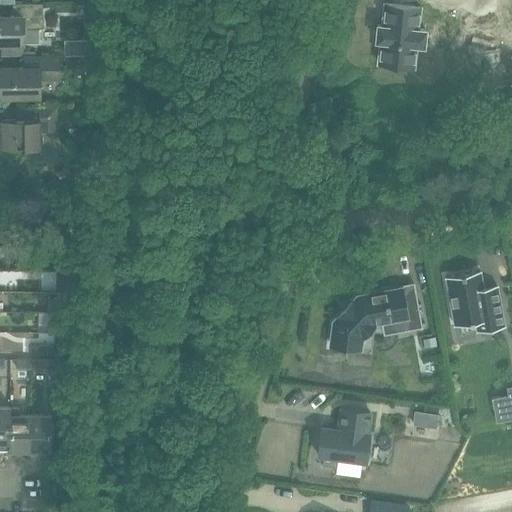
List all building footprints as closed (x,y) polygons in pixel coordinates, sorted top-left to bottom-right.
[(44,4),(33,4),(13,4),(13,16),(0,16),(0,44),(25,44),(25,30),(45,30),(44,4)] [(375,25),(373,41),(381,42),(379,63),(414,67),(416,46),(424,47),(426,30),(418,29),(420,8),(385,4),(383,25),(375,25)] [(58,56),(43,56),(23,56),(23,68),(0,68),(0,96),(39,96),(39,81),(59,81),(58,56)] [(56,108),(36,108),(16,108),(16,120),(0,120),(0,126),(0,149),(24,149),(24,150),(24,151),(24,153),(25,154),(26,157),(26,158),(27,159),(28,160),(29,161),(31,163),(33,164),(36,165),(37,166),(40,166),(42,166),(45,165),(48,164),(49,163),(51,161),(52,160),(53,159),(54,157),(55,156),(55,153),(55,152),(55,150),(55,148),(55,146),(54,144),(53,141),(52,140),(50,138),(49,138),(46,136),(45,136),(43,135),(40,135),(40,131),(56,131),(56,108)] [(58,258),(57,272),(66,273),(67,259),(58,258)] [(497,285),(495,285),(483,288),(480,271),(446,277),(455,326),(476,322),(478,332),(504,327),(497,285)] [(66,273),(57,272),(56,286),(64,287),(66,273)] [(341,315),(335,322),(332,346),(360,349),(361,335),(372,323),(406,317),(409,330),(422,327),(418,302),(406,305),(403,289),(358,297),(352,304),(351,303),(340,314),(341,315)] [(49,298),(47,312),(56,313),(57,299),(49,298)] [(56,313),(47,312),(46,326),(55,327),(56,313)] [(29,354),(54,354),(54,345),(29,345),(29,354)] [(31,369),(31,360),(16,360),(16,369),(31,369)] [(45,360),(31,360),(31,369),(45,369),(45,360)] [(60,360),(45,360),(45,369),(60,369),(60,360)] [(0,450),(10,451),(10,408),(0,407),(0,450)] [(26,459),(30,459),(30,416),(11,415),(11,408),(10,408),(10,451),(23,451),(23,456),(26,459)] [(367,434),(370,412),(341,408),(338,430),(322,428),(318,455),(323,456),(322,466),(337,468),(338,458),(366,462),(370,434),(367,434)] [(415,411),(413,423),(437,427),(439,414),(415,411)] [(30,416),(30,459),(34,459),(37,456),(37,451),(51,451),(51,416),(30,416)] [(386,511),(388,499),(369,497),(367,511),(386,511)]
